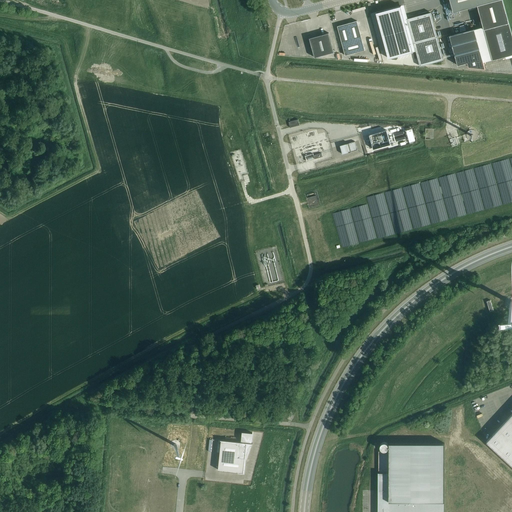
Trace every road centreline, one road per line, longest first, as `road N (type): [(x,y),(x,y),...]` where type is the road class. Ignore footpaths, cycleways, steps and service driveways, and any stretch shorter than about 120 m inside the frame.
road 1 (unclassified): [(200,416),(192,409),(206,339),(304,287),(311,274),(266,77)]
road 2 (tertiary): [(304,511),(322,429),(361,355),(422,293),(511,246)]
road 3 (unclassified): [(266,77),(0,0)]
road 4 (unclassified): [(274,78),(511,101)]
